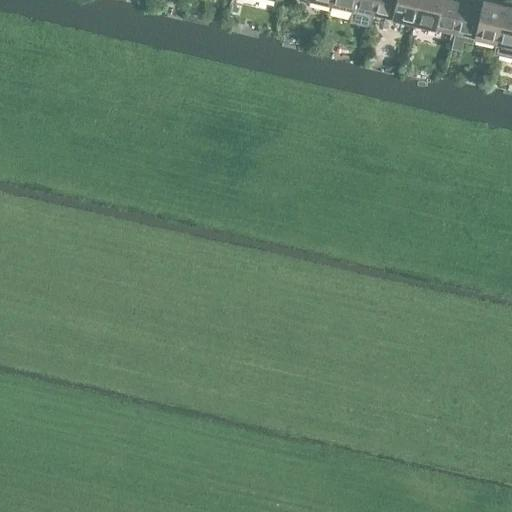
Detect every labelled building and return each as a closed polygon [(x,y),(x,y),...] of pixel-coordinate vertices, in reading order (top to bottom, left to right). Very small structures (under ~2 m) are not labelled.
[(372,15),(375,0),(332,0),(331,5),(372,15)] [(413,24),(418,0),(375,0),(372,15),(413,24)] [(454,34),(461,3),(447,0),(418,0),(413,24),(454,34)] [(496,44),(504,6),(482,1),(481,8),(461,3),(454,34),(496,44)] [(511,7),(504,6),(496,44),(511,47),(511,7)]
